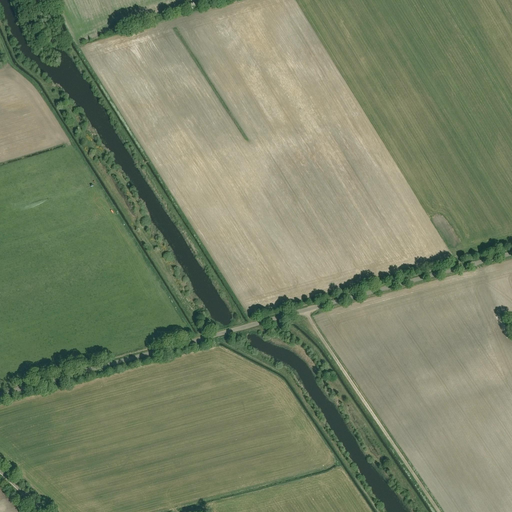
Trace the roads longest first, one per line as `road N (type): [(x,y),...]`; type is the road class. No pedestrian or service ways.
road 1 (unclassified): [(0,394),(511,253)]
road 2 (track): [(438,511),(304,310)]
